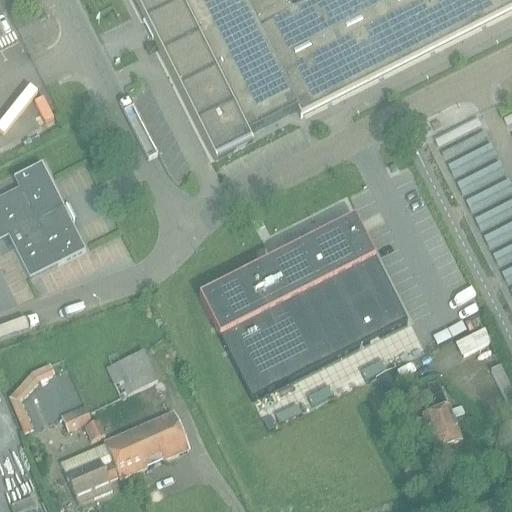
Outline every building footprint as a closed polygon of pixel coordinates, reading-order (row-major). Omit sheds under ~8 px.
[(511,0),(131,0),(139,15),(214,162),(250,144),(247,136),(296,111),(299,118),(511,10),(511,0)] [(511,111),(502,117),(506,124),(511,120),(511,111)] [(477,116),(435,136),(438,143),(480,122),(477,116)] [(483,129),(442,149),(445,156),(487,135),(483,129)] [(489,141),(447,162),(453,174),(496,154),(489,141)] [(498,158),(456,179),(462,191),(504,170),(498,158)] [(28,281),(83,253),(41,167),(12,181),(17,191),(0,199),(0,242),(7,239),(28,281)] [(511,186),(507,177),(465,198),(471,210),(511,189),(511,186)] [(511,195),(475,214),(481,226),(511,211),(511,195)] [(511,219),(484,233),(490,245),(511,234),(511,219)] [(354,220),(198,299),(209,322),(210,322),(251,403),(406,325),(359,230),(354,220)] [(511,240),(493,250),(499,263),(511,256),(511,240)] [(511,264),(502,269),(508,282),(511,279),(511,264)] [(478,319),(449,329),(454,343),(483,332),(478,319)] [(156,383),(143,352),(106,367),(119,398),(156,383)] [(8,404),(23,439),(30,436),(17,407),(36,387),(51,380),(48,371),(30,379),(8,404)] [(393,371),(375,380),(384,397),(402,388),(393,371)] [(447,411),(441,396),(437,384),(426,388),(436,415),(422,420),(434,454),(460,444),(448,410),(447,411)] [(322,397),(263,427),(286,473),(345,443),(322,397)] [(84,410),(60,420),(67,435),(83,428),(90,445),(104,439),(98,424),(91,427),(84,410)] [(103,446),(60,465),(62,470),(78,508),(79,507),(78,506),(111,493),(107,484),(118,480),(119,483),(136,475),(187,454),(172,417),(149,426),(103,446)] [(369,444),(291,483),(305,511),(313,511),(385,476),(369,444)]
